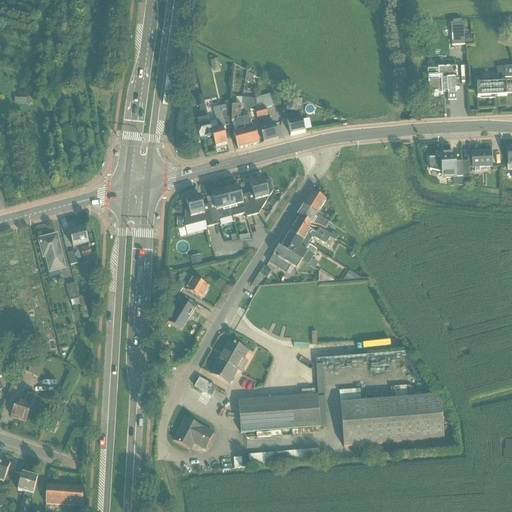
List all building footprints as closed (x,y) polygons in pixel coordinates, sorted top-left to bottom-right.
[(465,23),(452,24),(453,46),(466,46),(465,23)] [(226,63),(218,65),(221,75),(229,72),(226,63)] [(448,99),(459,99),(458,67),(441,68),(441,79),(430,79),(431,95),(448,94),(448,99)] [(479,97),(510,96),(509,82),(479,83),(479,97)] [(294,137),(309,133),(304,114),(289,118),(294,137)] [(202,139),(215,136),(214,130),(212,120),(199,123),(202,139)] [(267,142),(282,138),(277,121),(262,125),(267,142)] [(217,146),(231,144),(227,127),(214,130),(215,136),(217,146)] [(251,146),(262,143),(258,128),(247,131),(251,146)] [(251,146),(247,131),(237,134),(241,149),(251,146)] [(472,168),(495,168),(494,152),(471,153),(472,168)] [(443,179),(461,178),(459,153),(442,155),(443,179)] [(258,202),(273,198),(268,179),(253,184),(258,202)] [(234,208),(247,205),(242,186),(229,189),(234,208)] [(234,208),(229,189),(215,193),(220,212),(234,208)] [(304,205),(321,215),(330,200),(312,190),(304,205)] [(192,218),(208,214),(205,196),(188,200),(192,218)] [(304,205),(297,216),(315,226),(321,215),(304,205)] [(288,232),(306,242),(315,226),(297,216),(288,232)] [(75,250),(91,246),(86,229),(71,233),(75,250)] [(288,232),(280,246),(297,256),(306,242),(288,232)] [(48,274),(66,269),(58,235),(39,239),(48,274)] [(270,263),(288,273),(297,256),(280,246),(270,263)] [(210,263),(220,263),(219,255),(210,256),(210,263)] [(260,285),(265,289),(275,276),(270,272),(260,285)] [(340,283),(340,274),(326,274),(326,284),(340,283)] [(356,274),(353,279),(360,282),(362,277),(356,274)] [(186,288),(205,300),(212,288),(193,276),(186,288)] [(71,285),(70,278),(55,281),(57,288),(71,285)] [(79,310),(88,309),(84,287),(75,289),(79,310)] [(192,321),(198,311),(183,302),(177,312),(192,321)] [(212,375),(231,386),(250,352),(231,341),(212,375)] [(79,397),(88,375),(79,371),(70,394),(79,397)] [(207,381),(202,391),(220,400),(225,390),(207,381)] [(347,393),(347,402),(369,401),(369,392),(347,393)] [(12,417),(28,423),(37,397),(27,393),(24,403),(18,401),(12,417)] [(242,435),(323,428),(320,395),(240,402),(242,435)] [(443,397),(341,406),(345,452),(447,443),(443,397)] [(202,457),(215,433),(186,417),(173,441),(202,457)] [(326,452),(256,456),(256,467),(327,463),(326,452)] [(0,481),(9,485),(16,466),(0,459),(0,481)] [(253,472),(253,460),(242,460),(241,472),(253,472)] [(19,492),(37,496),(41,478),(24,474),(19,492)] [(46,506),(84,507),(85,488),(47,486),(46,506)] [(2,499),(5,509),(15,506),(12,496),(2,499)] [(30,502),(27,511),(36,511),(38,504),(30,502)]
